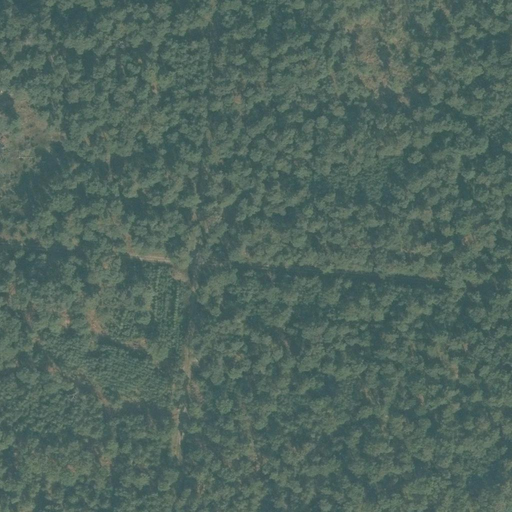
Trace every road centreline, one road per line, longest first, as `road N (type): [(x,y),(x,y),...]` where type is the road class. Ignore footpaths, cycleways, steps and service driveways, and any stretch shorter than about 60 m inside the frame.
road 1 (track): [(197,264),(511,291)]
road 2 (track): [(197,264),(219,0)]
road 3 (track): [(172,511),(197,264)]
road 4 (track): [(0,246),(197,264)]
